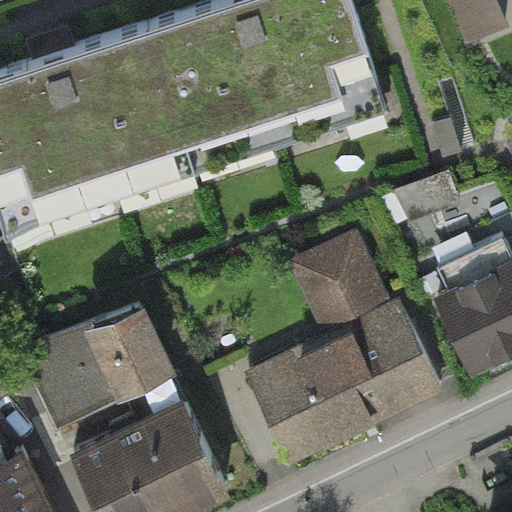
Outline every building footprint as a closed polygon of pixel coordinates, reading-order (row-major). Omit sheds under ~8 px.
[(365,0),(198,0),(159,13),(209,168),(401,106),(365,0)] [(500,0),(449,0),(463,45),(510,31),(500,0)] [(159,13),(0,64),(0,175),(18,230),(209,168),(159,13)] [(292,263),(327,337),(409,298),(374,224),(292,263)] [(511,249),(432,287),(471,368),(511,349),(511,249)] [(22,348),(56,419),(182,360),(148,289),(22,348)] [(242,377),(279,456),(447,377),(409,298),(327,337),(242,377)] [(73,442),(106,511),(186,511),(238,488),(191,386),(73,442)] [(0,457),(0,511),(57,511),(26,445),(0,457)]
